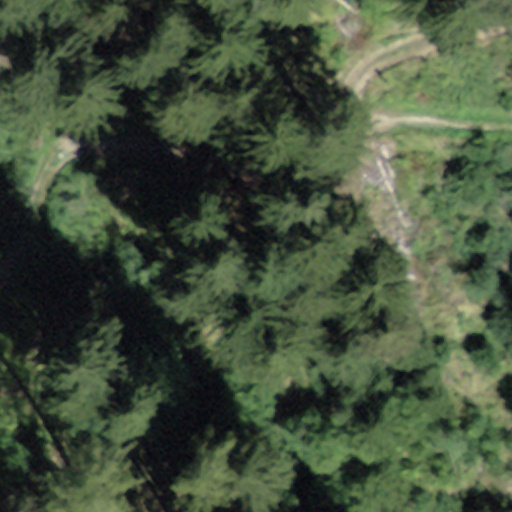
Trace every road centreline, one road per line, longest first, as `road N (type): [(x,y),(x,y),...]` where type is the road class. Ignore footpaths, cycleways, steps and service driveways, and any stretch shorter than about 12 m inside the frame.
road 1 (track): [(0,257),(33,156),(49,147),(257,147),(334,119)]
road 2 (track): [(334,119),(359,68),(401,45),(511,8)]
